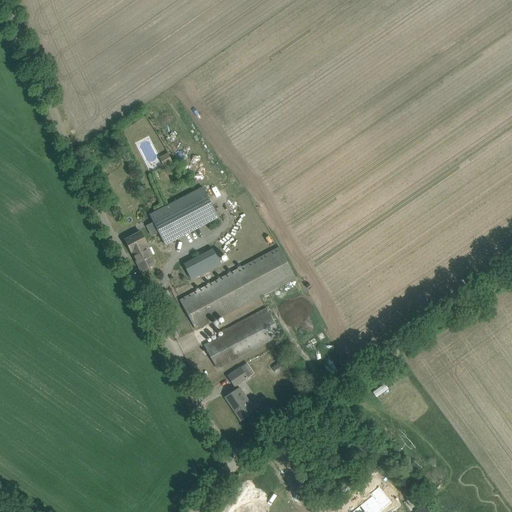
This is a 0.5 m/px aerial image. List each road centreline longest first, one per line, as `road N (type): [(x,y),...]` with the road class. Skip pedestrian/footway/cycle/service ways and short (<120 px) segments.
road 1 (unclassified): [(238,454),(171,351),(8,0)]
road 2 (unclassified): [(238,454),(511,264)]
